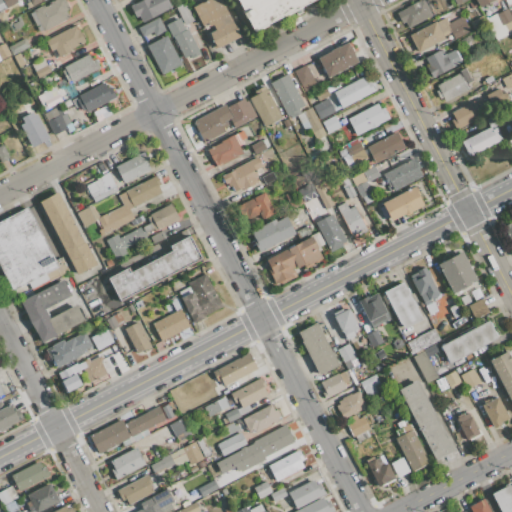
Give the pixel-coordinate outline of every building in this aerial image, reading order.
[(0,0),(0,10),(16,2),(15,0),(0,0)] [(29,13),(54,0),(64,0),(69,8),(66,10),(69,16),(39,32),(29,13)] [(140,0),(167,0),(171,7),(142,22),(139,15),(134,18),(128,7),(140,0)] [(192,7),(205,0),(220,0),(240,36),(213,50),(205,35),(215,30),(212,25),(204,29),(192,7)] [(313,0),(251,32),(250,30),(240,9),(242,8),(237,0),(313,0)] [(421,0),(431,0),(438,14),(409,28),(405,22),(401,24),(396,13),(421,0)] [(493,0),(479,8),(475,0),(493,0)] [(176,8),(185,3),(194,20),(185,25),(176,8)] [(507,8),(511,19),(511,27),(506,30),(497,13),(507,8)] [(485,18),(496,13),(507,35),(495,40),(485,18)] [(7,23),(20,16),(25,25),(12,32),(7,23)] [(137,28),(158,16),(165,30),(154,36),(151,32),(142,37),(137,28)] [(408,35),(445,17),(448,23),(461,16),(469,32),(454,40),(449,29),(441,33),(445,39),(417,53),(408,35)] [(469,22),(480,16),(484,24),(473,30),(469,22)] [(166,25),(179,18),(185,30),(187,29),(200,54),(190,59),(188,56),(183,58),(166,25)] [(187,26),(194,22),(203,39),(196,43),(187,26)] [(45,39),(76,23),(86,41),(55,58),(45,39)] [(144,47),(165,35),(181,64),(159,75),(144,47)] [(7,47),(25,37),(30,46),(12,55),(7,47)] [(317,57),(350,41),(355,51),(353,52),(358,63),(327,78),(317,57)] [(0,45),(5,43),(11,55),(0,60),(0,45)] [(424,58),(442,49),(445,55),(456,50),(462,62),(430,78),(426,69),(429,67),(424,58)] [(13,57),(20,53),(26,64),(19,68),(13,57)] [(61,69),(89,54),(92,61),(97,59),(101,67),(71,83),(70,80),(67,81),(61,69)] [(31,65),(44,58),(51,71),(38,78),(31,65)] [(292,71),(306,64),(317,86),(303,93),(292,71)] [(465,68),(470,78),(472,77),(473,81),(466,84),(459,70),(465,68)] [(501,77),(511,72),(511,74),(511,86),(506,89),(501,77)] [(270,83),(288,74),(304,106),(298,109),(300,113),(288,119),(270,83)] [(436,85),(459,74),(467,89),(443,100),(442,98),(439,99),(435,92),(438,90),(436,85)] [(484,78),(491,74),(495,81),(487,85),(484,78)] [(333,92),(363,77),(366,84),(370,82),(374,91),(341,108),(333,92)] [(71,101),(79,97),(78,95),(103,82),(108,90),(112,88),(116,97),(87,112),(85,109),(82,110),(79,105),(75,108),(71,101)] [(249,98),(257,94),(255,90),(265,85),(281,118),(263,127),(249,98)] [(36,97),(55,87),(62,100),(43,111),(36,97)] [(314,94),(326,88),(330,95),(318,101),(314,94)] [(451,112),(480,98),(483,105),(489,102),(485,95),(500,88),(502,94),(506,92),(511,103),(456,130),(451,120),(454,118),(451,112)] [(192,121),(225,104),(227,106),(245,97),(256,117),(203,144),(192,121)] [(312,106),(327,98),(334,112),(319,120),(312,106)] [(102,107),(106,104),(110,112),(106,114),(102,107)] [(348,119),(378,104),(380,109),(383,108),(388,118),(356,134),(348,119)] [(311,107),(325,136),(316,140),(302,111),(311,107)] [(43,114),(55,108),(66,128),(54,134),(43,114)] [(19,124),(23,122),(21,117),(31,112),(33,115),(36,113),(49,138),(32,147),(19,124)] [(60,115),(65,113),(70,123),(66,126),(60,115)] [(296,116),(303,113),(309,127),(303,130),(296,116)] [(321,122),(335,115),(341,127),(327,134),(321,122)] [(460,142),(490,127),(492,129),(496,127),(502,139),(467,156),(460,142)] [(242,131),(245,138),(242,140),(243,143),(238,145),(242,153),(217,166),(214,159),(211,161),(205,150),(221,142),(220,141),(242,131)] [(254,134),(259,131),(262,136),(256,139),(254,134)] [(366,147),(396,132),(404,147),(374,162),(366,147)] [(249,146),(261,140),(266,149),(254,155),(249,146)] [(346,149),(360,142),(363,149),(350,156),(346,149)] [(0,144),(3,143),(11,158),(0,163),(0,144)] [(337,152),(344,148),(347,154),(340,158),(337,152)] [(115,167),(144,151),(147,157),(144,158),(150,169),(123,183),(115,167)] [(257,183),(241,191),(239,187),(234,190),(231,183),(226,185),(221,175),(257,156),(263,167),(255,171),(258,176),(254,177),(257,183)] [(416,157),(420,167),(418,169),(421,176),(393,191),(390,185),(387,186),(381,174),(416,157)] [(362,173),(375,166),(380,175),(366,182),(362,173)] [(261,176),(273,171),(277,179),(265,185),(261,176)] [(85,185),(108,172),(118,190),(94,202),(85,185)] [(118,195),(156,175),(159,181),(157,183),(161,191),(129,208),(134,217),(105,233),(97,218),(123,205),(118,195)] [(339,181),(348,177),(357,194),(348,199),(339,181)] [(313,185),(321,181),(333,205),(325,209),(313,185)] [(297,190),(310,184),(316,195),(303,202),(297,190)] [(414,187),(424,206),(402,216),(401,214),(389,220),(381,203),(414,187)] [(284,194),(295,189),(302,203),(291,209),(284,194)] [(36,202),(59,190),(98,263),(75,275),(36,202)] [(264,192),(271,207),(275,206),(278,211),(262,219),(259,214),(250,218),(246,211),(241,214),(236,205),(264,192)] [(362,195),(369,192),(373,201),(366,204),(362,195)] [(146,218),(150,216),(149,214),(171,202),(180,219),(154,233),(146,218)] [(354,206),(366,229),(351,236),(336,206),(345,202),(348,209),(354,206)] [(76,212),(88,206),(96,220),(84,227),(76,212)] [(0,266),(0,220),(25,207),(57,265),(12,289),(0,266)] [(312,216),(324,210),(327,215),(315,221),(312,216)] [(315,223),(332,214),(346,241),(341,243),(342,247),(330,253),(315,223)] [(130,222),(141,215),(144,220),(132,226),(130,222)] [(249,231),(274,219),(275,221),(286,216),(295,234),(259,251),(249,231)] [(295,230),(311,222),(316,231),(300,239),(295,230)] [(511,245),(502,225),(510,222),(511,223),(511,222),(511,245)] [(105,240),(117,233),(119,237),(139,227),(144,237),(124,247),(127,253),(115,259),(105,240)] [(370,231),(375,228),(379,236),(374,239),(370,231)] [(149,237),(162,230),(166,239),(153,246),(149,237)] [(318,232),(324,244),(317,247),(311,235),(318,232)] [(107,278),(128,267),(131,273),(172,251),(169,245),(189,234),(201,258),(120,302),(107,278)] [(265,260),(311,237),(322,258),(302,268),(301,266),(296,269),(295,267),(291,268),(295,276),(275,286),(266,268),(269,266),(265,260)] [(437,264),(462,251),(477,280),(462,288),(463,290),(453,295),(437,264)] [(48,280),(67,271),(61,258),(59,259),(62,266),(45,273),(48,280)] [(105,261),(110,259),(113,265),(108,267),(105,261)] [(409,279),(418,274),(416,271),(424,267),(439,294),(423,302),(419,295),(418,296),(409,279)] [(187,283),(205,273),(222,306),(193,322),(178,292),(189,286),(187,283)] [(20,301),(62,278),(71,295),(44,309),(49,318),(76,304),(85,320),(42,343),(20,301)] [(383,291),(402,282),(404,287),(406,286),(411,294),(408,295),(410,298),(412,297),(417,305),(415,307),(421,319),(403,329),(399,323),(395,325),(387,309),(391,307),(383,291)] [(165,289),(171,285),(176,295),(170,298),(165,289)] [(470,292),(478,288),(482,296),(475,300),(470,292)] [(358,300),(366,296),(367,298),(376,293),(389,318),(374,325),(372,320),(369,321),(358,300)] [(459,298),(466,294),(470,302),(463,306),(459,298)] [(171,300),(177,297),(182,306),(176,309),(171,300)] [(134,302),(140,299),(144,305),(137,308),(134,302)] [(468,306),(482,299),(489,312),(475,320),(468,306)] [(424,304),(431,301),(437,311),(429,315),(424,304)] [(447,307),(456,303),(462,315),(454,319),(447,307)] [(126,307),(131,304),(134,310),(129,313),(126,307)] [(151,323),(180,308),(190,325),(161,341),(151,323)] [(331,317),(348,308),(358,329),(345,336),(342,331),(339,332),(331,317)] [(105,319),(119,311),(125,322),(111,330),(105,319)] [(439,346),(488,320),(497,338),(448,364),(439,346)] [(124,329),(138,321),(151,346),(137,354),(124,329)] [(297,332),(316,322),(338,365),(319,375),(297,332)] [(407,342),(433,328),(439,340),(411,354),(409,351),(411,350),(407,342)] [(90,338),(106,329),(113,341),(97,350),(90,338)] [(366,334),(376,329),(383,343),(373,348),(366,334)] [(47,350),(73,336),(74,337),(84,332),(91,346),(81,351),(82,353),(56,367),(47,350)] [(391,343),(401,337),(405,345),(395,351),(391,343)] [(336,348),(348,343),(355,357),(344,363),(336,348)] [(375,352),(382,348),(386,356),(379,360),(375,352)] [(113,352),(119,349),(124,358),(118,361),(113,352)] [(412,356),(424,350),(438,377),(426,383),(412,356)] [(489,360),(507,351),(511,362),(511,408),(511,406),(511,405),(511,403),(510,404),(507,398),(509,397),(506,393),(504,394),(499,384),(501,383),(489,360)] [(212,371),(249,352),(258,369),(224,386),(221,380),(217,382),(212,371)] [(112,353),(119,366),(89,382),(82,369),(75,373),(81,384),(65,393),(59,382),(61,381),(57,373),(76,363),(77,364),(88,358),(89,361),(101,355),(102,358),(112,353)] [(459,375),(473,368),(481,383),(467,390),(459,375)] [(320,382),(345,369),(350,377),(342,381),(346,388),(324,399),(321,393),(325,391),(320,382)] [(443,376),(454,370),(460,382),(449,388),(443,376)] [(359,382),(375,374),(379,382),(374,385),(378,392),(367,397),(359,382)] [(229,393),(262,376),(267,385),(263,387),(267,394),(241,408),(238,401),(234,403),(229,393)] [(435,380),(443,376),(448,387),(441,391),(435,380)] [(398,389),(416,380),(445,436),(447,435),(455,450),(435,460),(398,389)] [(450,388),(456,385),(462,397),(456,400),(450,388)] [(337,401),(342,399),(341,398),(350,393),(351,394),(359,390),(367,405),(342,418),(335,405),(338,403),(337,401)] [(203,406),(223,396),(229,406),(208,417),(203,406)] [(481,405),(484,404),(483,402),(489,399),(490,401),(497,397),(508,418),(499,422),(501,424),(493,428),(481,405)] [(160,407),(168,403),(174,415),(167,419),(160,407)] [(0,409),(10,404),(14,411),(18,409),(23,419),(0,430),(0,409)] [(239,420),(271,404),(274,410),(277,408),(280,415),(277,416),(279,419),(255,432),(253,430),(249,432),(248,430),(246,432),(244,427),(246,426),(244,423),(241,424),(239,420)] [(89,436),(122,419),(124,423),(158,405),(165,419),(98,454),(89,436)] [(238,410),(248,405),(251,410),(241,416),(238,410)] [(224,414),(236,408),(240,416),(224,424),(222,419),(226,417),(224,414)] [(457,422),(460,421),(457,416),(463,412),(464,414),(468,412),(479,434),(467,441),(457,422)] [(347,418),(355,414),(357,419),(350,423),(347,418)] [(346,425),(365,415),(371,428),(353,437),(346,425)] [(168,425),(181,418),(191,436),(177,443),(168,425)] [(394,438),(397,436),(394,431),(408,423),(429,463),(412,472),(394,438)] [(285,424),(294,441),(262,458),(253,441),(285,424)] [(149,434),(121,448),(118,444),(146,429),(149,434)] [(358,441),(355,436),(368,430),(370,435),(358,441)] [(216,444),(240,432),(246,443),(222,456),(216,444)] [(195,441),(203,437),(211,453),(204,457),(195,441)] [(184,452),(186,451),(184,447),(194,441),(203,458),(191,465),(184,452)] [(241,448),(253,442),(257,451),(246,457),(241,448)] [(110,461),(136,447),(145,465),(116,480),(111,469),(114,468),(110,461)] [(267,465),(299,449),(304,459),(300,461),(303,466),(276,481),(267,465)] [(149,465),(169,454),(174,464),(154,474),(149,465)] [(387,463),(394,478),(378,486),(364,460),(373,456),(379,467),(387,463)] [(235,465),(250,457),(256,468),(241,476),(235,465)] [(390,463),(401,457),(409,471),(397,477),(390,463)] [(10,475),(38,460),(42,468),(45,467),(49,475),(19,491),(10,475)] [(208,466),(216,462),(227,484),(219,488),(208,466)] [(189,468),(196,465),(198,469),(191,473),(189,468)] [(172,474),(183,469),(186,475),(175,480),(172,474)] [(116,490),(147,474),(152,482),(149,483),(153,492),(129,505),(126,499),(122,501),(116,490)] [(206,482),(213,478),(218,489),(211,492),(206,482)] [(288,493),(313,479),(315,483),(319,481),(325,493),(296,508),(288,493)] [(253,487),(265,480),(271,492),(258,498),(253,487)] [(35,511),(26,495),(49,483),(58,502),(38,511),(35,511)] [(490,494),(499,511),(511,511),(511,489),(509,484),(490,494)] [(0,501),(0,490),(11,485),(17,497),(2,505),(0,501)] [(220,489),(225,487),(228,493),(223,496),(220,489)] [(270,494),(282,487),(286,495),(274,501),(270,494)] [(139,503),(167,489),(173,501),(158,509),(159,511),(134,511),(142,508),(139,503)] [(291,511),(332,511),(335,511),(330,499),(326,501),(324,497),(291,511)] [(471,511),(469,506),(484,498),(491,511),(471,511)] [(7,511),(4,506),(12,501),(17,511),(15,511),(7,511)]
